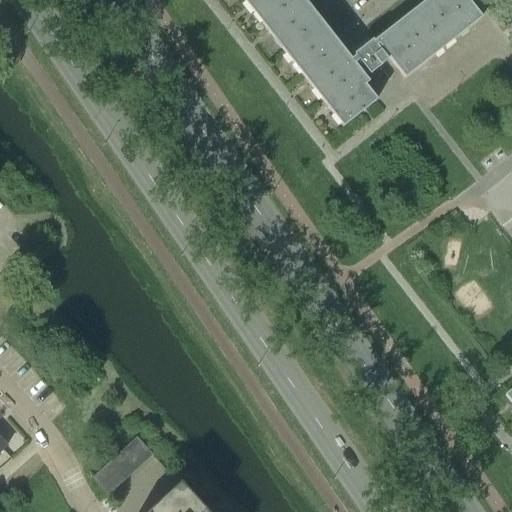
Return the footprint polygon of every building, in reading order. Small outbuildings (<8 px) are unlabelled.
[(303,0),(241,0),(342,128),(375,102),(364,87),(369,83),(303,0)] [(426,0),(377,39),(372,43),(354,57),(378,88),(390,80),(380,68),(387,62),(376,48),(378,47),(404,80),(480,20),(464,0),(426,0)] [(136,438),(127,446),(143,464),(152,456),(136,438)] [(127,446),(118,454),(135,472),(143,464),(127,446)] [(118,454),(109,463),(126,480),(135,472),(118,454)] [(109,463),(100,471),(117,489),(126,480),(109,463)] [(108,497),(108,496),(117,489),(100,471),(91,479),(108,497)] [(203,511),(179,485),(149,511),(203,511)]
